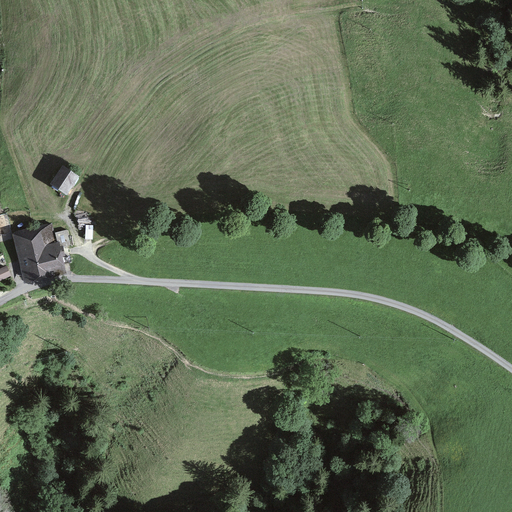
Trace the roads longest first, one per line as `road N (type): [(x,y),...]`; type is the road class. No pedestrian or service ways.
road 1 (track): [(511,368),(443,322),(338,290),(75,276),(0,300)]
road 2 (track): [(137,280),(85,256),(63,225),(103,146),(158,79),(235,34),(392,0)]
